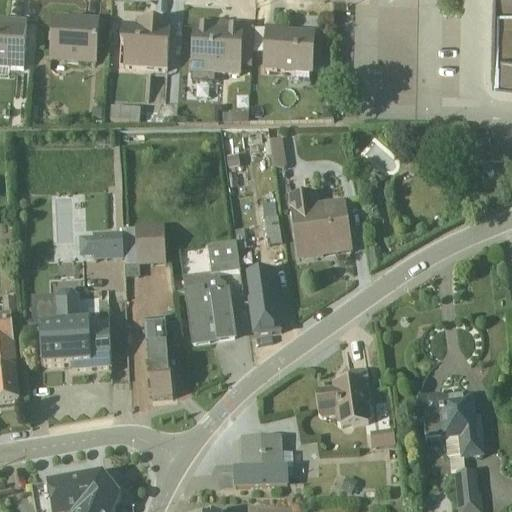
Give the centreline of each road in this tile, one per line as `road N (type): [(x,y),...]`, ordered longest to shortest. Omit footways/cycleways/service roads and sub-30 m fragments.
road 1 (residential): [(178,458),(272,365),(407,270),(511,219)]
road 2 (unclassified): [(0,454),(107,437),(142,440),(178,458)]
